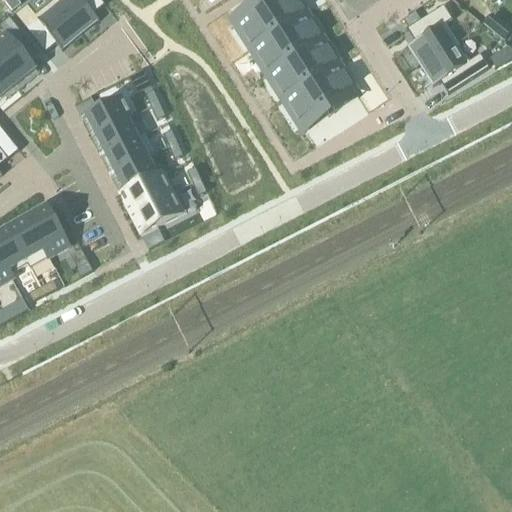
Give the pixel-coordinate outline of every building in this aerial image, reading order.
[(13,0),(11,0),(6,5),(12,13),(20,7),(13,0)] [(58,0),(53,4),(80,38),(98,23),(99,24),(100,24),(94,17),(92,14),(103,6),(105,9),(106,8),(99,0),(58,0)] [(296,0),(274,0),(234,26),(300,129),(356,94),(296,0)] [(28,8),(15,18),(45,56),(46,55),(44,52),(55,44),(57,47),(62,54),(63,53),(62,52),(80,38),(53,4),(36,18),(28,8)] [(409,30),(407,32),(415,44),(407,49),(408,50),(409,49),(421,68),(457,45),(445,27),(452,22),(443,8),(421,22),(409,30)] [(415,14),(404,22),(409,30),(421,22),(415,14)] [(493,18),(485,27),(503,42),(511,33),(493,18)] [(0,30),(5,37),(0,40),(0,68),(16,89),(36,73),(29,65),(15,48),(25,40),(10,21),(0,28),(0,30)] [(457,45),(421,68),(433,88),(432,88),(433,89),(440,84),(448,97),(489,71),(480,57),(469,64),(457,45)] [(0,101),(16,89),(0,68),(0,101)] [(143,73),(130,80),(138,95),(151,88),(143,73)] [(154,94),(146,97),(151,110),(160,106),(154,94)] [(122,100),(81,121),(82,122),(86,120),(96,139),(132,120),(122,100)] [(160,106),(151,110),(157,123),(165,119),(160,106)] [(132,120),(96,139),(106,158),(142,139),(142,138),(132,120)] [(0,178),(1,178),(1,179),(2,178),(0,175),(0,164),(5,160),(7,163),(9,162),(0,151),(0,131),(1,131),(0,129),(0,178)] [(172,133),(164,137),(169,149),(177,146),(172,133)] [(142,139),(106,158),(116,177),(152,158),(152,159),(156,156),(146,136),(142,138),(142,139)] [(177,146),(169,149),(175,162),(183,158),(177,146)] [(152,158),(116,177),(125,195),(125,196),(162,178),(161,176),(152,159),(152,158)] [(195,170),(187,174),(193,186),(201,182),(195,170)] [(125,195),(121,197),(131,218),(176,195),(166,174),(161,176),(162,178),(125,196),(125,195)] [(201,182),(193,186),(198,199),(207,195),(201,182)] [(176,195),(131,218),(141,238),(186,215),(176,195)] [(47,210),(27,221),(50,261),(69,250),(47,210)] [(27,221),(8,232),(28,267),(28,268),(30,272),(50,261),(27,221)] [(8,232),(0,236),(0,261),(10,278),(11,278),(28,268),(28,267),(8,232)] [(0,261),(0,289),(13,282),(11,278),(10,278),(0,261)] [(80,271),(76,272),(80,280),(93,274),(89,266),(80,271)] [(53,284),(41,290),(45,298),(58,292),(53,284)] [(41,290),(29,297),(33,305),(45,298),(41,290)]
